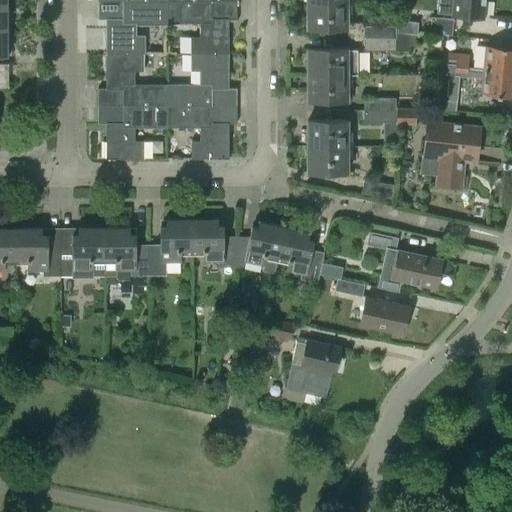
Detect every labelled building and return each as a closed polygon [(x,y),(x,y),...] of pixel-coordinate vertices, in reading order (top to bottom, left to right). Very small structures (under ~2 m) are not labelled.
[(484,0),(454,0),(453,15),(483,18),(484,0)] [(135,23),(168,23),(168,2),(98,2),(98,20),(106,20),(106,54),(144,54),(144,37),(135,37),(135,23)] [(191,36),(191,54),(229,54),(229,20),(237,20),(237,2),(168,2),(168,23),(200,23),(200,36),(191,36)] [(347,29),(347,2),(307,2),(307,29),(347,29)] [(431,17),(430,33),(451,35),(453,19),(431,17)] [(363,26),(362,38),(395,38),(395,35),(395,26),(363,26)] [(362,51),(395,51),(411,51),(411,45),(416,45),(416,35),(395,35),(395,38),(362,38),(362,51)] [(511,48),(486,46),(484,69),(511,72),(511,48)] [(307,48),(307,74),(347,75),(357,75),(357,50),(347,50),(347,48),(307,48)] [(455,66),(467,67),(468,55),(440,52),(439,62),(455,63),(455,66)] [(144,71),(144,54),(106,54),(106,88),(98,88),(99,106),(167,106),(168,84),(135,84),(135,71),(144,71)] [(200,84),(168,84),(167,106),(237,106),(237,88),(229,88),(229,54),(191,54),(191,70),(200,70),(200,84)] [(458,75),(483,78),(482,93),(511,96),(511,72),(484,69),(467,67),(455,66),(455,63),(439,62),(438,77),(435,109),(454,111),(458,75)] [(0,63),(0,87),(8,88),(8,63),(0,63)] [(347,75),(307,74),(307,100),(347,100),(347,75)] [(363,98),(363,110),(395,110),(395,98),(363,98)] [(167,106),(99,106),(99,124),(106,124),(106,158),(144,158),(143,141),(135,141),(135,127),(167,128),(167,106)] [(237,124),(237,106),(167,106),(167,128),(200,128),(200,141),(192,141),(192,158),(229,158),(229,124),(237,124)] [(395,110),(363,110),(362,122),(395,122),(395,110)] [(414,111),(397,110),(397,124),(413,125),(414,111)] [(308,120),(308,146),(348,146),(348,120),(308,120)] [(478,127),(427,122),(424,153),(438,155),(435,184),(460,187),(463,161),(475,162),(478,127)] [(348,171),(348,146),(308,146),(308,171),(348,171)] [(364,179),(361,192),(392,198),(394,185),(364,179)] [(160,244),(148,244),(148,275),(160,275),(160,263),(179,262),(179,252),(192,252),(191,220),(165,220),(165,225),(160,225),(160,244)] [(222,268),(233,268),(237,236),(224,235),(224,226),(218,225),(218,220),(191,220),(192,252),(202,252),(203,262),(222,262),(222,268)] [(244,262),(264,265),(263,270),(275,273),(278,257),(284,227),(258,222),(256,228),(251,227),(249,236),(237,236),(233,268),(244,268),(244,262)] [(278,257),(288,260),(286,270),(305,274),(304,280),(317,282),(323,252),(312,250),(313,240),(307,238),(309,232),(284,227),(278,257)] [(5,260),(15,260),(15,229),(0,228),(0,270),(5,270),(5,260)] [(41,228),(15,229),(15,260),(26,260),(27,271),(48,271),(48,277),(59,276),(59,234),(41,234),(41,228)] [(91,276),(104,276),(104,260),(104,228),(78,228),(78,234),(59,234),(59,276),(72,276),(72,270),(91,270),(91,276)] [(135,275),(148,275),(148,244),(136,244),(136,234),(129,234),(129,228),(104,228),(104,260),(104,276),(116,276),(116,270),(135,270),(135,275)] [(394,250),(396,239),(369,233),(366,245),(386,249),(378,288),(397,292),(400,280),(435,287),(441,260),(394,250)] [(365,284),(337,278),(335,290),(362,296),(365,284)] [(365,298),(360,325),(403,333),(409,306),(365,298)] [(294,324),(265,318),(262,333),(291,338),(294,324)] [(326,396),(332,372),(334,373),(340,346),(299,337),(287,388),(326,396)]
